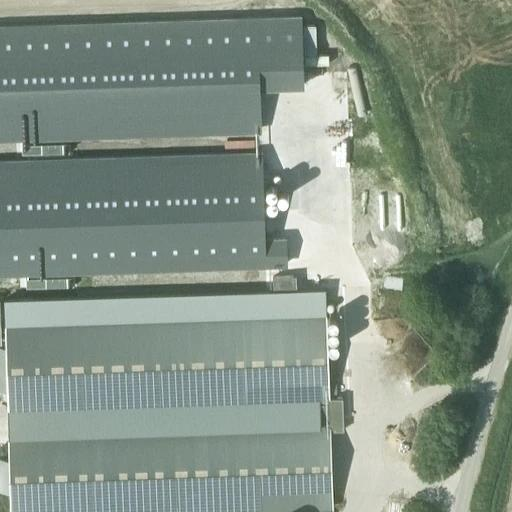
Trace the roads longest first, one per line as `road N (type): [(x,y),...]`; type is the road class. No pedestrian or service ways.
road 1 (track): [(361,424),(354,287),(335,231),(331,93)]
road 2 (unclassified): [(460,511),(511,321)]
